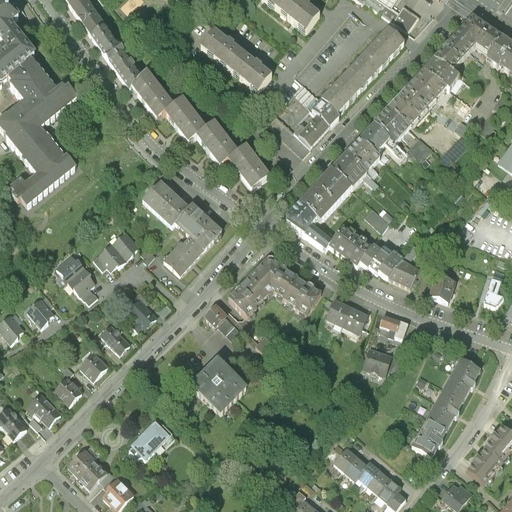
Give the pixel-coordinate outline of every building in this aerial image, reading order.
[(76,0),(73,3),(98,39),(112,29),(91,0),(76,0)] [(256,0),(305,37),(319,20),(308,11),(309,9),(304,6),(302,8),(292,0),(256,0)] [(403,10),(399,17),(391,12),(374,0),(351,0),(352,1),(363,9),(364,7),(408,37),(419,21),(403,10)] [(374,0),(391,12),(399,0),(374,0)] [(0,45),(9,56),(0,63),(0,90),(2,90),(0,88),(7,83),(8,83),(12,87),(10,89),(11,90),(11,92),(13,95),(15,95),(15,96),(15,98),(17,100),(19,100),(20,101),(19,103),(23,108),(7,121),(6,120),(0,124),(0,133),(4,139),(5,138),(7,140),(5,141),(7,142),(7,145),(8,147),(10,147),(11,148),(11,150),(13,153),(15,152),(16,154),(16,156),(17,158),(19,158),(20,159),(20,161),(27,169),(28,169),(29,170),(29,172),(31,175),(33,175),(33,177),(35,180),(25,189),(21,183),(10,192),(15,197),(12,200),(17,207),(20,205),(26,212),(29,212),(31,210),(31,208),(32,207),(34,207),(37,205),(37,203),(38,203),(40,203),(42,201),(42,199),(43,198),(45,199),(48,196),(48,195),(49,194),(51,194),(53,192),(53,190),(54,190),(56,190),(58,188),(59,186),(59,185),(61,185),(64,183),(64,181),(65,181),(67,181),(70,179),(70,177),(70,176),(72,176),(75,174),(75,172),(76,171),(67,160),(64,162),(62,160),(62,157),(60,155),(59,155),(58,154),(58,152),(56,150),(54,150),(53,149),(53,146),(47,139),(45,139),(41,134),(44,132),(44,130),(45,129),(47,129),(49,128),(49,126),(50,125),(52,125),(55,123),(55,121),(56,120),(58,121),(60,119),(60,117),(61,116),(63,116),(66,114),(66,113),(66,112),(69,112),(71,110),(71,108),(72,107),(74,107),(76,105),(76,104),(78,102),(73,96),(68,91),(65,93),(59,86),(53,91),(53,88),(51,86),(49,86),(49,83),(46,81),(45,81),(44,80),(44,78),(42,75),(40,75),(40,72),(38,70),(36,70),(30,63),(35,60),(11,31),(19,25),(18,23),(5,6),(0,10),(0,45)] [(295,83),(302,90),(304,92),(361,24),(351,16),(295,83)] [(471,22),(452,43),(468,56),(474,50),(488,59),(500,41),(471,22)] [(98,39),(117,66),(132,55),(112,29),(98,39)] [(388,35),(367,58),(382,73),(404,48),(388,35)] [(214,37),(201,55),(258,99),(271,82),(259,73),(261,71),(256,67),(255,69),(232,52),(233,50),(229,46),(227,48),(214,37)] [(511,49),(500,41),(488,59),(485,63),(490,66),(489,67),(496,72),(497,70),(511,79),(511,49)] [(448,77),(468,56),(452,43),(432,65),(448,77)] [(149,79),(132,55),(117,66),(137,93),(139,91),(149,79)] [(367,58),(344,82),(360,96),(382,73),(367,58)] [(432,65),(422,75),(443,95),(448,95),(457,82),(448,77),(432,65)] [(154,74),(149,79),(139,91),(162,123),(173,115),(180,110),(154,74)] [(395,105),(387,113),(408,134),(443,95),(422,75),(414,84),(395,105)] [(344,82),(321,107),(337,122),(360,96),(344,82)] [(304,92),(302,90),(293,101),(311,118),(321,107),(304,92)] [(509,103),(500,97),(476,132),(476,135),(472,142),(480,147),(509,103)] [(317,123),(311,118),(293,101),(275,123),(298,143),(317,123)] [(189,103),(180,110),(173,115),(196,146),(204,140),(213,133),(189,103)] [(311,118),(317,123),(329,134),(339,124),(337,122),(321,107),(311,118)] [(394,149),(408,134),(387,113),(372,130),(388,144),(394,149)] [(310,155),(298,143),(275,123),(268,116),(260,124),(303,163),(310,155)] [(310,155),(329,134),(317,123),(298,143),(310,155)] [(222,127),(213,133),(204,140),(227,171),(235,165),(246,158),(222,127)] [(374,160),(388,144),(372,130),(358,146),(374,160)] [(468,146),(458,138),(437,161),(446,169),(468,146)] [(511,143),(496,166),(511,176),(511,143)] [(358,146),(343,161),(363,179),(377,163),(374,160),(358,146)] [(254,151),(246,158),(235,165),(258,195),(277,181),(254,151)] [(343,161),(329,176),(349,194),(351,196),(364,180),(363,179),(343,161)] [(284,183),(291,175),(277,162),(270,170),(284,183)] [(329,176),(313,194),(333,212),(349,194),(329,176)] [(419,184),(412,177),(405,185),(412,191),(419,184)] [(175,230),(188,215),(160,189),(153,196),(153,195),(142,206),(172,233),(175,230)] [(316,230),(333,212),(313,194),(296,212),(314,229),(316,230)] [(407,208),(402,203),(398,207),(403,212),(407,208)] [(204,256),(220,237),(192,211),(188,215),(175,230),(190,243),(204,256)] [(311,232),(314,229),(296,212),(283,227),(283,232),(302,244),(304,242),(311,232)] [(388,228),(372,214),(365,222),(381,236),(388,228)] [(330,245),(325,252),(354,272),(356,268),(369,251),(340,231),(330,245)] [(323,254),(325,252),(330,245),(311,232),(304,242),(323,254)] [(439,232),(432,241),(443,249),(450,241),(439,232)] [(126,238),(112,250),(126,266),(133,260),(132,259),(138,253),(126,238)] [(164,268),(180,282),(204,256),(190,243),(184,251),(182,249),(164,268)] [(412,246),(401,260),(386,282),(407,292),(417,272),(406,267),(417,250),(412,246)] [(370,249),(369,251),(356,268),(364,274),(367,271),(385,284),(386,282),(401,260),(391,253),(389,257),(381,251),(378,255),(370,249)] [(119,272),(126,266),(112,250),(98,261),(107,272),(111,276),(118,271),(119,272)] [(143,265),(147,269),(155,260),(151,256),(153,254),(148,250),(140,259),(144,263),(143,265)] [(107,272),(98,261),(97,260),(93,264),(103,275),(107,272)] [(276,260),(255,280),(273,298),(278,293),(290,300),(301,281),(303,279),(276,260)] [(56,274),(68,288),(85,273),(79,266),(77,268),(72,261),(56,274)] [(91,281),(85,273),(68,288),(79,302),(80,301),(89,293),(95,288),(89,282),(91,281)] [(503,282),(494,279),(484,308),(495,313),(503,304),(496,302),(503,282)] [(261,310),(273,298),(255,280),(234,300),(254,321),(263,312),(261,310)] [(452,286),(434,280),(427,301),(446,306),(452,286)] [(326,296),(301,281),(290,300),(289,301),(314,317),(326,296)] [(93,298),(89,293),(80,301),(84,305),(85,305),(89,309),(98,302),(94,297),(93,298)] [(132,332),(139,339),(144,335),(156,323),(144,311),(148,307),(140,298),(135,303),(138,307),(127,318),(137,328),(132,332)] [(46,301),(41,305),(49,314),(54,310),(46,301)] [(332,320),(348,328),(357,310),(340,302),(332,320)] [(47,325),(53,319),(49,314),(41,305),(40,304),(27,316),(41,332),(48,326),(47,325)] [(221,307),(209,317),(220,328),(223,326),(231,318),(221,307)] [(373,318),(357,310),(348,328),(365,336),(373,318)] [(404,323),(389,317),(385,327),(401,332),(404,323)] [(247,336),(231,318),(223,326),(240,344),(248,337),(247,336)] [(23,335),(10,320),(0,328),(0,335),(11,348),(18,342),(17,341),(23,335)] [(412,325),(404,323),(401,332),(399,337),(407,340),(412,325)] [(106,347),(120,360),(130,350),(111,332),(106,337),(101,342),(106,347)] [(251,332),(247,336),(248,337),(259,348),(260,347),(263,344),(251,332)] [(102,352),(106,347),(101,342),(106,337),(103,334),(94,344),(102,352)] [(270,338),(263,344),(260,347),(267,354),(277,345),(270,338)] [(396,356),(372,349),(366,370),(390,377),(396,356)] [(94,358),(80,373),(93,386),(108,372),(94,358)] [(469,400),(475,389),(477,390),(480,384),(478,383),(485,371),(466,360),(449,390),(469,400)] [(197,387),(226,417),(252,391),(223,361),(197,387)] [(63,366),(59,370),(70,381),(74,377),(63,366)] [(330,378),(326,384),(331,387),(335,381),(330,378)] [(54,396),(69,411),(82,398),(77,394),(78,393),(72,387),(71,388),(67,383),(54,396)] [(453,430),(459,418),(461,420),(464,413),(462,412),(469,400),(449,390),(433,419),(453,430)] [(35,417),(49,430),(60,419),(40,399),(27,412),(33,418),(35,417)] [(0,420),(0,428),(13,444),(26,433),(20,426),(22,425),(19,421),(16,421),(16,420),(15,418),(13,418),(8,413),(0,420)] [(443,448),(445,449),(448,443),(446,442),(453,430),(433,419),(417,448),(437,459),(443,448)] [(42,431),(33,422),(29,426),(31,429),(37,435),(42,431)] [(136,447),(137,449),(128,458),(128,462),(131,466),(135,465),(138,462),(138,458),(142,454),(150,462),(159,453),(164,457),(181,441),(176,436),(175,437),(161,423),(136,447)] [(488,449),(490,450),(505,463),(511,455),(511,431),(507,427),(488,449)] [(333,457),(341,464),(347,457),(339,450),(333,457)] [(339,466),(349,474),(362,459),(352,450),(347,457),(341,464),(339,466)] [(507,464),(505,463),(490,450),(471,472),(488,486),(507,464)] [(74,469),(85,480),(102,463),(91,452),(74,469)] [(372,467),(362,459),(349,474),(359,483),(362,479),(372,467)] [(114,474),(102,463),(85,480),(96,492),(106,482),(114,474)] [(362,479),(373,488),(386,473),(375,464),(372,467),(362,479)] [(116,492),(125,483),(115,473),(114,474),(106,482),(116,492)] [(396,481),(386,473),(373,488),(383,496),(396,481)] [(259,482),(257,476),(248,479),(250,485),(259,482)] [(406,490),(396,481),(383,496),(394,505),(403,494),(406,490)] [(125,483),(116,492),(109,499),(121,511),(124,511),(139,497),(125,483)] [(317,497),(321,492),(310,484),(306,489),(317,497)] [(459,484),(446,499),(442,505),(446,510),(454,506),(462,511),(477,494),(465,484),(463,488),(459,484)] [(401,511),(411,501),(403,494),(394,505),(393,506),(399,511),(401,511)] [(135,511),(147,511),(152,508),(146,501),(135,511)] [(302,511),(319,511),(309,503),(302,511)]
